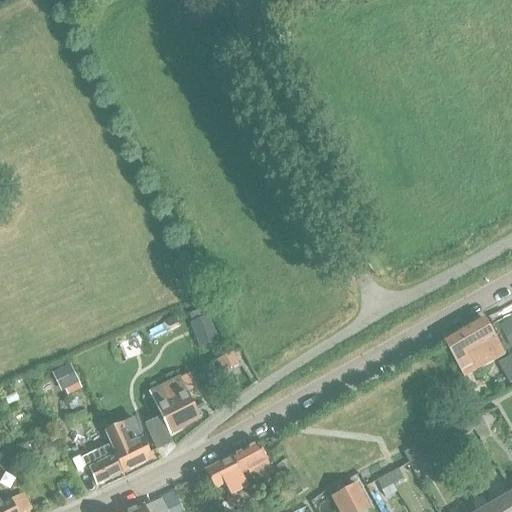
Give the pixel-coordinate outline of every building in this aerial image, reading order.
[(205,342),(218,337),(210,313),(197,317),(205,342)] [(483,320),(444,343),(464,378),(503,357),(493,337),(483,320)] [(216,361),(222,373),(239,365),(233,353),(216,361)] [(511,384),(511,363),(509,358),(499,364),(510,385),(511,384)] [(72,363),(58,370),(67,387),(81,380),(72,363)] [(179,379),(149,393),(170,435),(199,420),(187,395),(179,379)] [(490,436),(485,426),(480,416),(469,421),(475,431),(480,441),(490,436)] [(475,431),(469,421),(459,426),(464,436),(475,431)] [(111,444),(110,445),(122,472),(151,460),(143,438),(130,443),(123,427),(107,434),(111,444)] [(425,443),(430,453),(440,448),(436,438),(425,443)] [(430,453),(425,443),(414,449),(419,458),(430,453)] [(258,444),(232,458),(242,475),(248,472),(253,481),(272,471),(258,444)] [(77,445),(65,451),(69,461),(82,455),(77,445)] [(122,472),(110,445),(81,459),(86,470),(89,469),(95,483),(122,472)] [(242,475),(232,458),(206,473),(215,490),(225,485),(232,496),(236,494),(238,497),(233,500),(240,511),(256,511),(261,510),(242,475)] [(277,466),(297,497),(308,490),(288,459),(277,466)] [(386,476),(392,486),(404,479),(399,470),(386,476)] [(392,486),(386,476),(378,481),(383,490),(392,486)] [(333,498),(340,511),(363,511),(370,508),(357,484),(333,498)] [(279,497),(283,505),(294,499),(291,493),(287,496),(286,493),(279,497)] [(511,511),(511,495),(511,494),(490,506),(492,511),(511,511)] [(28,511),(31,510),(24,495),(1,506),(0,504),(0,511),(28,511)] [(165,505),(168,511),(182,511),(176,499),(165,505)] [(143,505),(128,511),(165,511),(160,500),(144,507),(143,505)]
